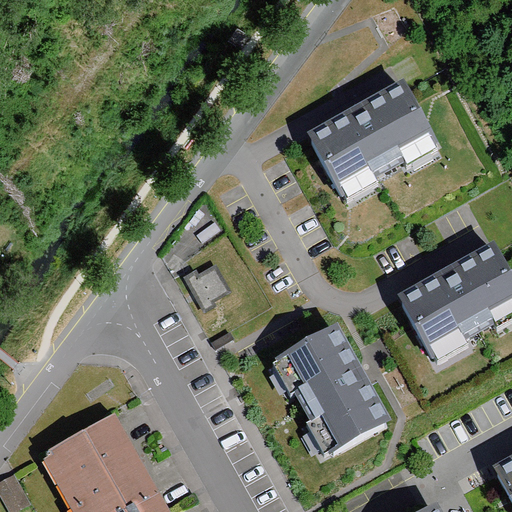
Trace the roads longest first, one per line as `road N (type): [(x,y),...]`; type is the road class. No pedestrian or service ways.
road 1 (residential): [(115,288),(330,0)]
road 2 (residential): [(115,288),(239,511)]
road 3 (unclassified): [(0,441),(115,288)]
